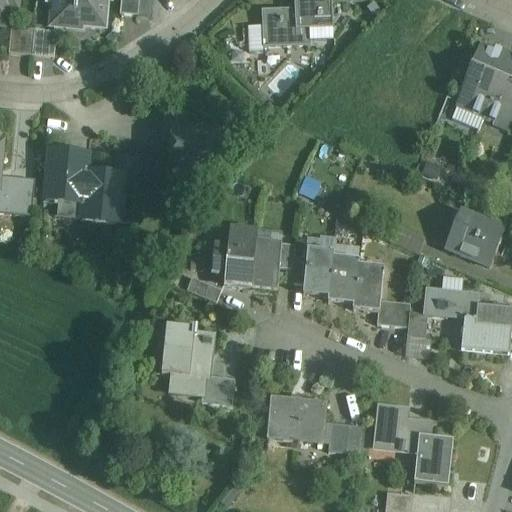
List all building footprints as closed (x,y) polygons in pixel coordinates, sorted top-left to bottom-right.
[(0,0),(0,24),(2,25),(5,24),(6,23),(8,21),(8,19),(9,17),(8,16),(8,14),(7,13),(8,7),(16,8),(16,0),(0,0)] [(108,0),(55,0),(52,26),(71,28),(72,24),(103,27),(106,3),(109,3),(108,0)] [(120,0),(119,15),(138,17),(138,16),(139,0),(120,0)] [(151,0),(139,0),(138,16),(150,17),(151,0)] [(293,0),(294,11),(262,12),(263,47),(309,46),(309,29),(332,29),(332,10),(317,11),(317,0),(293,0)] [(331,0),(317,0),(317,11),(332,10),(331,0)] [(33,31),(11,29),(9,55),(31,57),(33,31)] [(56,34),(33,31),(31,57),(54,59),(56,34)] [(480,49),(457,104),(471,110),(470,114),(483,119),(509,57),(495,51),(494,55),(480,49)] [(511,58),(509,57),(483,119),(497,125),(499,121),(511,126),(511,58)] [(193,118),(165,115),(162,145),(172,146),(173,130),(191,132),(193,118)] [(191,132),(173,130),(172,146),(176,149),(176,154),(171,158),(170,165),(173,171),(179,174),(185,171),(190,167),(217,169),(220,135),(215,134),(215,132),(213,131),(204,130),(202,131),(202,133),(191,132)] [(10,179),(0,178),(0,167),(2,143),(0,142),(0,214),(6,215),(10,179)] [(119,177),(79,173),(80,160),(49,157),(45,202),(58,203),(58,200),(83,202),(81,221),(119,225),(122,195),(118,194),(119,177)] [(137,165),(121,164),(119,177),(118,194),(122,195),(134,196),(137,165)] [(35,182),(10,179),(6,215),(31,218),(35,182)] [(502,238),(460,221),(462,216),(461,216),(446,252),(490,270),(505,234),(504,233),(502,238)] [(257,235),(232,233),(230,256),(216,254),(213,280),(227,282),(226,292),(251,295),(256,247),(257,235)] [(424,244),(396,233),(390,246),(418,258),(424,244)] [(257,236),(257,245),(285,246),(285,237),(257,236)] [(281,250),(256,247),(251,295),(277,297),(279,274),(281,250)] [(295,251),(281,250),(279,274),(293,275),(294,265),(295,251)] [(333,258),(307,255),(306,266),(303,290),(302,300),(328,302),(332,263),(333,258)] [(358,265),(332,263),(328,302),(328,307),(353,310),(357,270),(358,265)] [(306,266),(294,265),(293,275),(291,289),(303,290),(306,266)] [(383,273),(357,270),(353,310),(353,315),(377,317),(379,317),(380,306),(383,273)] [(221,296),(192,284),(186,297),(216,309),(221,296)] [(511,333),(475,330),(476,329),(478,310),(479,299),(426,293),(423,319),(423,320),(428,320),(464,324),(461,355),(509,359),(511,340),(511,333)] [(395,307),(380,306),(379,317),(377,317),(376,329),(392,331),(395,307)] [(410,308),(395,307),(392,331),(407,332),(409,318),(410,308)] [(511,313),(478,310),(476,329),(511,333),(511,340),(511,313)] [(423,319),(409,318),(407,332),(406,341),(426,343),(428,320),(423,320),(423,319)] [(192,341),(172,338),(168,380),(172,380),(170,399),(202,402),(205,382),(207,361),(211,361),(213,343),(196,341),(197,334),(193,333),(192,341)] [(152,346),(151,363),(161,363),(162,347),(152,346)] [(234,385),(205,382),(202,402),(201,408),(231,411),(234,385)] [(327,407),(271,401),(267,443),(323,448),(327,407)] [(408,414),(379,411),(375,451),(400,453),(400,456),(404,457),(404,453),(418,455),(417,459),(415,486),(444,489),(448,443),(431,442),(433,426),(407,423),(408,414)] [(349,430),(331,428),(328,456),(346,458),(349,430)] [(364,432),(349,430),(346,458),(362,460),(364,432)] [(387,497),(385,511),(412,511),(413,500),(387,497)]
